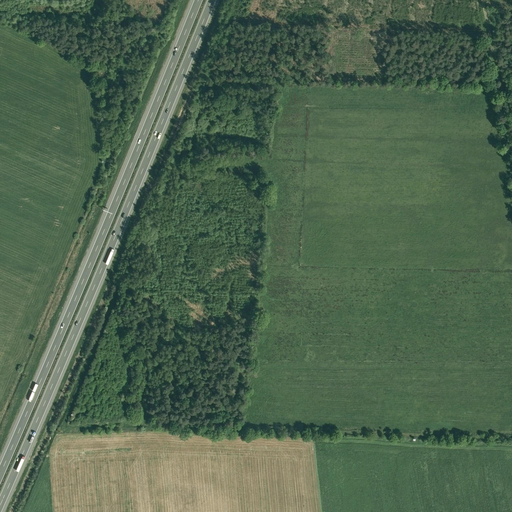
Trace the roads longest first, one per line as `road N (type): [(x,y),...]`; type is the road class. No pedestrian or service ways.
road 1 (motorway): [(0,503),(211,0)]
road 2 (motorway): [(198,0),(0,472)]
road 3 (track): [(57,432),(142,426),(511,439)]
road 4 (unclassified): [(511,145),(482,0)]
